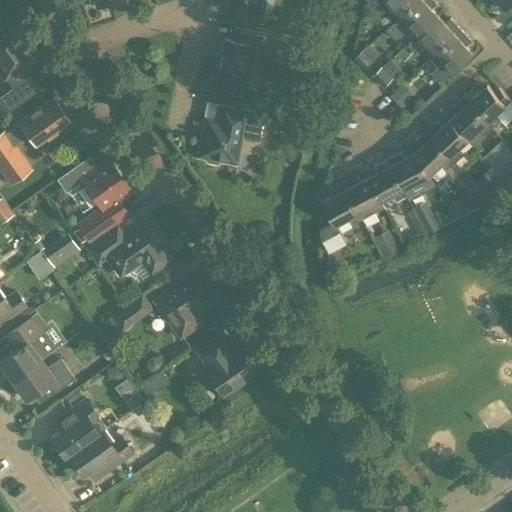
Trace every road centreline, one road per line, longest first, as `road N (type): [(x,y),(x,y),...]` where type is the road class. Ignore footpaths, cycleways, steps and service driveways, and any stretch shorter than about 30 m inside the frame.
road 1 (residential): [(402,511),(76,51)]
road 2 (residential): [(359,140),(411,129),(502,48)]
road 3 (residential): [(76,51),(199,11)]
